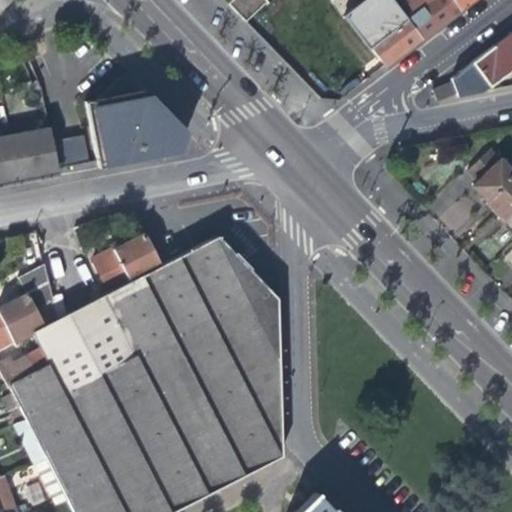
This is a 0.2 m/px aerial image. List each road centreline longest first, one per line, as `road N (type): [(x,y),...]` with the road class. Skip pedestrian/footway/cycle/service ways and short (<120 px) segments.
road 1 (residential): [(361,511),(299,446),(292,159)]
road 2 (tertiary): [(511,400),(292,159)]
road 3 (residential): [(0,207),(292,159)]
road 4 (tertiary): [(292,159),(136,0)]
road 5 (residential): [(511,11),(352,133)]
road 6 (residential): [(352,133),(511,106)]
